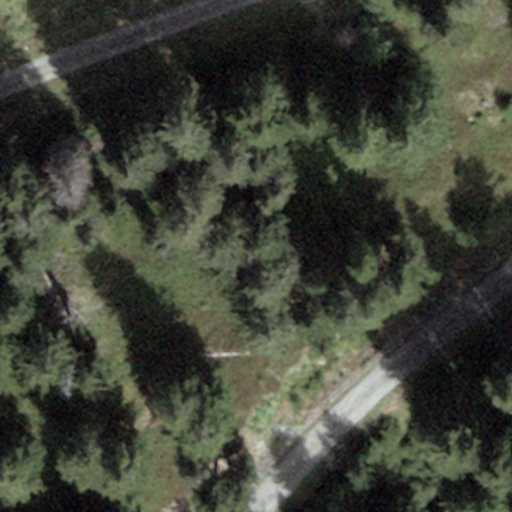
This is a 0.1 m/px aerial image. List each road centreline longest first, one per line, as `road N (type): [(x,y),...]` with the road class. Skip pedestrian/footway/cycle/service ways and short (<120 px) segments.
road 1 (track): [(252,511),(339,417),(511,290)]
road 2 (track): [(242,0),(0,94)]
